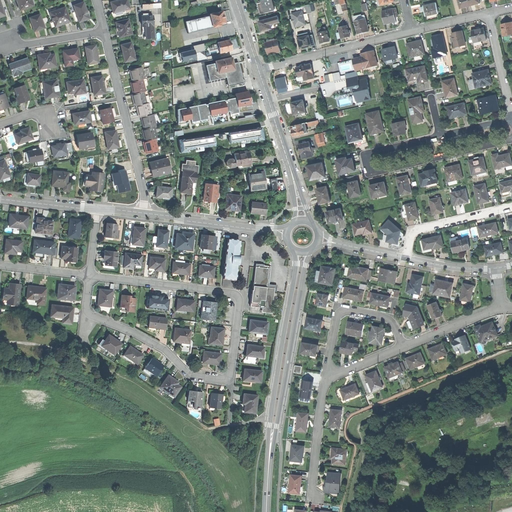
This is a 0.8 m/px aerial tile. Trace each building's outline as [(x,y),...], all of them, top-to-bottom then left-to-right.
[(16,0),(20,10),(25,9),(34,6),(31,0),(16,0)] [(114,13),(129,9),(127,0),(121,0),(111,3),(112,7),(114,13)] [(259,8),(261,13),(266,12),(266,13),(275,10),(273,7),(271,0),(262,0),(263,2),(258,4),(259,8)] [(459,4),(460,8),(465,7),(470,6),(468,0),(458,0),(459,1),(459,4)] [(73,6),(79,22),(89,18),(86,11),(83,2),(73,6)] [(432,15),(439,13),(436,3),(423,6),(424,7),(420,8),(421,12),(425,11),(426,16),(432,15)] [(51,13),(56,27),(63,24),(70,21),(65,8),(56,11),(52,13),(51,13)] [(382,12),(381,12),(384,24),(391,23),(395,22),(394,18),(393,10),(392,9),(387,11),(382,12)] [(291,13),(295,28),(300,26),(305,25),(304,21),(305,20),(305,18),(303,17),(303,15),(304,14),(303,11),(291,13)] [(210,16),(187,21),(189,28),(186,28),(188,33),(205,29),(204,26),(206,26),(206,27),(211,26),(212,28),(222,25),(222,23),(225,23),(223,17),(222,12),(209,14),(210,16)] [(30,18),(35,31),(40,30),(45,28),(40,14),(30,18)] [(153,26),(153,16),(150,16),(143,16),(141,16),(142,26),(145,26),(153,26)] [(278,16),(269,19),(271,25),(280,22),(278,16)] [(399,24),(397,17),(394,18),(395,22),(391,23),(392,26),(399,24)] [(354,21),(357,34),(363,32),(369,31),(365,18),(354,21)] [(260,27),(261,31),(266,30),(268,29),(272,28),(271,25),(269,19),(261,21),(259,22),(260,27)] [(119,37),(132,34),(129,20),(116,23),(117,30),(119,37)] [(511,21),(507,23),(501,25),(504,36),(511,34),(511,21)] [(154,38),(153,26),(145,26),(146,31),(147,31),(148,39),(154,38)] [(340,38),(341,38),(345,37),(349,36),(347,26),(338,28),(339,33),(340,38)] [(471,32),(475,47),(483,45),(482,41),(487,40),(484,28),(477,30),(471,32)] [(317,33),(320,43),(324,42),(329,41),(326,31),(323,32),(317,33)] [(451,34),(456,51),(462,49),(461,45),(466,44),(462,31),(455,33),(451,34)] [(429,37),(432,50),(435,49),(432,38),(438,37),(437,35),(434,35),(429,37)] [(298,38),(300,48),(305,47),(311,46),(309,36),(304,37),(300,38),(298,38)] [(438,37),(432,38),(435,49),(432,50),(433,56),(437,55),(437,59),(442,57),(441,54),(447,53),(443,36),(438,37)] [(218,47),(219,53),(231,51),(230,45),(229,40),(217,43),(218,47)] [(266,49),(268,54),(280,51),(277,40),(265,43),(266,49)] [(407,44),(410,58),(414,57),(422,56),(425,55),(422,41),(414,42),(407,44)] [(125,61),(135,59),(132,43),(122,45),(123,52),(125,61)] [(193,49),(194,53),(205,51),(203,43),(193,46),(193,49)] [(85,47),(88,64),(97,62),(96,55),(97,55),(96,51),(95,45),(85,47)] [(383,50),(385,60),(397,58),(395,47),(388,49),(383,50)] [(69,50),(62,51),(65,66),(70,65),(70,60),(79,59),(77,48),(69,50)] [(180,52),(181,57),(182,62),(188,61),(196,59),(194,53),(193,49),(180,52)] [(374,52),(370,53),(370,56),(373,67),(378,66),(374,52)] [(38,55),(40,68),(46,67),(55,65),(53,54),(52,54),(49,55),(49,53),(44,54),(38,55)] [(354,60),(356,71),(373,67),(370,56),(363,58),(360,59),(354,60)] [(8,64),(12,74),(13,73),(14,76),(23,73),(22,71),(31,68),(27,57),(17,61),(8,64)] [(216,68),(217,73),(224,72),(233,70),(232,64),(232,63),(233,63),(233,61),(232,59),(231,59),(230,58),(214,62),(216,68)] [(237,63),(232,64),(233,70),(224,72),(225,78),(227,86),(239,84),(239,83),(242,82),(237,63)] [(223,77),(225,78),(224,72),(217,73),(216,68),(214,69),(213,64),(205,66),(209,82),(222,79),(223,77)] [(302,67),(296,68),(298,78),(303,77),(305,82),(314,79),(312,74),(314,74),(311,64),(302,67)] [(134,77),(135,81),(142,80),(144,79),(143,75),(144,75),(142,67),(131,70),(132,73),(131,74),(131,75),(132,77),(134,77)] [(417,81),(418,85),(424,84),(429,83),(425,67),(407,71),(409,82),(417,81)] [(472,89),(492,84),(490,75),(489,69),(473,72),(475,79),(470,80),(472,89)] [(333,74),(335,81),(341,79),(339,72),(333,74)] [(91,77),(94,94),(105,92),(103,84),(102,75),(91,77)] [(373,100),(368,78),(360,79),(359,75),(347,78),(348,82),(349,87),(351,88),(352,92),(355,91),(357,103),(373,100)] [(445,91),(447,97),(458,94),(455,78),(443,81),(445,91)] [(53,97),(59,95),(56,79),(42,82),(44,92),(45,97),(50,96),(53,95),(53,97)] [(79,93),(85,92),(83,79),(67,82),(69,93),(73,92),(74,94),(79,93)] [(134,90),(135,94),(144,92),(146,91),(144,83),(143,84),(142,80),(135,81),(133,82),(134,86),(132,87),(132,89),(133,91),(134,90)] [(24,101),(29,99),(24,85),(15,88),(18,97),(16,97),(18,103),(24,101)] [(235,98),(177,109),(178,125),(188,123),(188,120),(191,119),(191,122),(192,125),(208,121),(208,119),(207,116),(210,115),(211,118),(212,124),(214,123),(213,118),(227,115),(226,112),(229,112),(230,117),(239,115),(239,113),(237,107),(242,106),(243,107),(245,106),(245,105),(250,104),(252,104),(251,100),(250,97),(249,97),(248,91),(235,94),(235,98)] [(136,106),(138,105),(146,104),(145,99),(146,99),(144,92),(135,94),(132,94),(133,98),(132,98),(133,100),(133,102),(135,101),(136,106)] [(4,109),(9,107),(5,94),(4,94),(0,95),(0,108),(3,108),(4,109)] [(476,100),(479,113),(485,112),(489,111),(490,112),(500,110),(496,95),(476,100)] [(408,100),(414,124),(422,122),(420,112),(425,111),(423,103),(421,97),(408,100)] [(303,100),(291,103),(292,105),(290,106),(291,110),(293,109),(293,112),(294,116),(301,114),(302,117),(307,116),(303,100)] [(140,117),(142,117),(151,115),(150,110),(149,110),(148,103),(146,104),(138,105),(140,110),(137,110),(138,112),(138,113),(139,112),(140,117)] [(457,115),(458,117),(467,115),(464,103),(457,105),(450,106),(447,107),(448,112),(445,113),(446,117),(453,116),(457,115)] [(100,110),(103,124),(114,122),(113,116),(111,108),(100,110)] [(75,125),(91,122),(89,110),(79,112),(80,113),(73,114),(74,119),(75,125)] [(366,115),(371,137),(375,136),(379,135),(379,132),(384,131),(379,112),(366,115)] [(145,124),(146,128),(153,127),(155,126),(154,123),(155,123),(153,114),(151,115),(142,117),(143,120),(142,120),(142,122),(143,124),(145,124)] [(392,124),(394,135),(400,134),(405,133),(404,128),(406,127),(404,121),(392,124)] [(292,132),(293,137),(304,134),(306,132),(305,130),(303,129),(301,124),(291,126),(292,132)] [(345,127),(349,143),(355,142),(362,140),(359,124),(345,127)] [(15,134),(18,143),(33,138),(29,127),(23,129),(21,130),(21,131),(15,134)] [(145,137),(146,141),(155,139),(157,138),(155,130),(154,131),(153,127),(146,128),(144,129),(145,133),(143,133),(143,135),(144,137),(145,137)] [(256,129),(228,134),(230,144),(240,142),(241,144),(249,143),(249,141),(253,140),(254,142),(257,141),(264,140),(261,127),(256,128),(256,129)] [(105,132),(108,149),(119,147),(118,140),(117,135),(116,130),(105,132)] [(78,140),(80,148),(94,146),(92,133),(77,135),(78,140)] [(315,135),(318,143),(325,141),(323,135),(323,133),(316,134),(315,135)] [(184,139),(178,140),(180,153),(186,152),(186,153),(190,152),(190,150),(194,149),(194,151),(204,150),(203,148),(215,146),(214,136),(184,140),(184,139)] [(148,153),(157,150),(156,147),(157,147),(155,139),(146,141),(144,141),(145,145),(144,145),(144,147),(145,149),(147,148),(148,153)] [(300,149),(302,155),(312,152),(314,151),(313,148),(311,148),(309,142),(299,145),(300,149)] [(52,147),(55,157),(68,154),(65,143),(58,145),(52,147)] [(28,151),(30,162),(43,160),(42,149),(37,150),(28,151)] [(236,161),(237,166),(243,165),(252,164),(251,158),(250,152),(235,154),(236,161)] [(313,157),(312,152),(302,155),(303,160),(313,157)] [(492,155),(495,169),(511,165),(509,154),(503,155),(498,157),(497,154),(492,155)] [(475,160),(469,161),(473,175),(476,174),(477,177),(488,175),(483,158),(475,160)] [(5,159),(0,161),(0,176),(1,179),(11,175),(5,159)] [(153,177),(170,172),(167,159),(150,163),(152,170),(153,177)] [(236,167),(237,166),(236,161),(235,161),(233,159),(229,160),(227,163),(228,166),(231,168),(236,167)] [(340,175),(355,171),(353,165),(352,160),(345,161),(345,159),(336,161),(340,175)] [(183,171),(193,172),(193,173),(196,174),(197,174),(198,166),(195,165),(195,161),(186,160),(185,164),(182,164),(181,171),(183,171)] [(309,174),(311,181),(326,177),(323,164),(308,167),(309,174)] [(451,167),(445,168),(448,182),(463,178),(459,165),(451,167)] [(424,172),(418,174),(421,185),(425,184),(426,188),(439,185),(434,168),(428,170),(424,171),(424,172)] [(124,191),(130,190),(125,170),(111,173),(114,185),(117,184),(119,192),(124,191)] [(53,171),(51,186),(58,187),(63,187),(62,190),(69,191),(70,183),(66,182),(67,173),(68,172),(53,171)] [(185,193),(190,194),(191,182),(195,182),(196,174),(193,173),(193,172),(183,171),(180,193),(185,193)] [(263,172),(248,175),(251,191),(266,189),(264,180),(263,172)] [(28,174),(27,184),(33,184),(40,185),(41,175),(28,174)] [(95,191),(102,191),(103,177),(93,176),(86,175),(85,177),(84,179),(85,179),(85,185),(91,186),(91,190),(95,191)] [(401,177),(396,178),(401,196),(411,193),(407,175),(401,177)] [(347,183),(350,192),(360,190),(358,184),(358,183),(357,180),(355,181),(347,183)] [(500,183),(502,192),(507,191),(511,190),(511,192),(511,180),(504,182),(500,183)] [(373,198),(387,195),(384,183),(376,184),(370,186),(373,198)] [(474,186),(479,203),(484,202),(489,200),(485,183),(474,186)] [(209,203),(216,203),(217,186),(205,184),(203,202),(209,203)] [(360,184),(358,184),(360,190),(350,192),(351,197),(363,194),(360,184)] [(164,199),(171,199),(172,188),(158,187),(157,198),(164,199)] [(318,197),(320,205),(331,202),(327,188),(317,190),(318,197)] [(451,194),(454,206),(460,205),(469,202),(465,190),(460,191),(459,188),(453,190),(454,193),(451,194)] [(232,211),(239,211),(241,196),(226,195),(225,210),(232,211)] [(430,201),(433,214),(438,213),(443,212),(439,195),(434,196),(434,199),(430,201)] [(405,204),(409,220),(414,219),(419,218),(415,202),(405,204)] [(251,203),(251,213),(258,214),(266,214),(267,204),(251,203)] [(326,213),(329,224),(336,222),(343,219),(340,209),(326,213)] [(10,215),(9,227),(26,229),(28,217),(19,216),(10,215)] [(37,218),(36,233),(52,234),(53,222),(47,221),(43,221),(43,218),(37,218)] [(70,219),(69,237),(79,238),(80,229),(81,220),(70,219)] [(355,230),(356,235),(363,233),(364,235),(368,234),(372,233),(369,220),(354,224),(355,230)] [(382,241),(397,244),(399,237),(400,231),(389,222),(381,229),(384,232),(382,241)] [(479,226),(481,237),(499,233),(496,222),(487,224),(479,226)] [(107,224),(105,238),(117,239),(118,234),(116,234),(117,225),(112,224),(107,224)] [(133,239),(132,245),(143,246),(145,229),(140,228),(134,228),(133,239)] [(163,230),(158,230),(157,237),(157,243),(156,247),(167,248),(169,231),(163,230)] [(177,234),(176,248),(192,250),(194,234),(187,233),(187,235),(183,235),(177,234)] [(200,248),(211,250),(212,237),(207,236),(201,235),(200,248)] [(422,240),(425,249),(430,248),(434,246),(435,249),(444,247),(441,235),(422,240)] [(452,241),(454,254),(462,252),(461,250),(465,249),(470,248),(468,238),(459,240),(452,241)] [(6,240),(5,253),(10,254),(13,254),(14,251),(21,252),(22,242),(6,240)] [(34,240),(33,252),(43,253),(53,254),(54,248),(55,243),(34,240)] [(223,279),(234,280),(236,265),(238,266),(238,265),(239,257),(239,255),(237,255),(239,241),(233,240),(227,240),(223,279)] [(484,246),(486,256),(495,254),(504,252),(502,243),(484,246)] [(62,246),(61,259),(66,259),(66,261),(70,261),(76,262),(77,250),(72,250),(72,247),(62,246)] [(118,253),(105,251),(104,255),(104,259),(106,260),(105,265),(116,266),(118,253)] [(126,253),(124,267),(129,268),(135,269),(135,264),(142,265),(143,255),(126,253)] [(150,257),(149,267),(155,268),(155,270),(158,271),(164,271),(166,259),(150,257)] [(174,262),(172,272),(180,273),(179,274),(183,275),(189,275),(190,264),(174,262)] [(200,266),(199,276),(206,276),(206,277),(210,278),(213,278),(214,267),(200,266)] [(250,297),(249,307),(261,308),(261,313),(271,314),(274,288),(266,287),(268,268),(255,267),(253,290),(251,290),(250,297)] [(316,282),(333,285),(335,269),(330,268),(323,267),(322,271),(318,271),(316,282)] [(348,276),(366,280),(366,279),(368,270),(356,267),(356,269),(354,268),(350,267),(348,276)] [(379,280),(395,283),(397,272),(389,270),(381,269),(379,280)] [(408,284),(407,291),(419,294),(423,277),(418,276),(413,275),(411,284),(408,284)] [(445,282),(436,281),(434,293),(438,294),(444,295),(450,296),(453,284),(445,282)] [(463,283),(461,300),(471,301),(472,294),(473,284),(467,284),(463,283)] [(7,304),(18,305),(20,286),(14,285),(9,284),(9,289),(4,288),(3,299),(7,300),(7,304)] [(59,289),(58,298),(72,300),(72,296),(75,296),(76,287),(69,286),(63,285),(62,290),(59,289)] [(28,286),(27,299),(39,300),(38,304),(44,305),(46,288),(36,287),(28,286)] [(352,299),(362,301),(364,291),(345,287),(344,292),(343,297),(352,299)] [(100,297),(99,305),(104,306),(111,307),(112,291),(99,290),(98,296),(100,297)] [(390,297),(372,293),(370,303),(376,304),(380,305),(387,307),(388,307),(390,297)] [(316,304),(327,306),(328,301),(329,296),(318,294),(317,299),(316,304)] [(474,294),(472,294),(471,301),(461,300),(461,302),(473,303),(474,294)] [(122,295),(120,308),(126,308),(126,312),(134,313),(135,298),(130,298),(131,295),(126,295),(122,295)] [(151,302),(151,309),(168,310),(169,299),(161,299),(157,298),(157,297),(152,296),(151,302)] [(177,300),(176,310),(181,310),(193,312),(194,301),(189,300),(185,300),(185,301),(177,300)] [(201,319),(215,320),(216,312),(217,304),(202,302),(201,319)] [(429,306),(435,319),(440,317),(444,315),(437,302),(429,306)] [(405,304),(404,314),(409,315),(411,320),(413,327),(424,324),(417,306),(405,304)] [(73,308),(52,305),(51,316),(63,317),(63,323),(72,324),(72,316),(73,308)] [(160,329),(165,330),(167,319),(150,317),(149,327),(156,328),(156,329),(160,329)] [(307,318),(306,328),(315,330),(315,331),(321,332),(322,329),(321,329),(321,328),(322,321),(323,321),(307,318)] [(250,327),(249,332),(256,333),(262,334),(267,334),(268,322),(260,322),(256,321),(250,321),(250,327)] [(356,336),(362,337),(364,325),(356,324),(348,322),(346,333),(356,335),(356,336)] [(476,327),(481,341),(486,339),(497,334),(492,323),(486,325),(481,327),(480,325),(476,327)] [(370,343),(382,345),(384,336),(385,329),(373,327),(372,332),(370,331),(369,337),(371,338),(370,343)] [(175,328),(174,342),(178,343),(181,343),(182,343),(182,341),(189,342),(191,330),(175,328)] [(224,329),(211,328),(210,344),(222,345),(223,337),(224,329)] [(101,345),(114,355),(122,344),(115,339),(109,335),(101,345)] [(453,343),(457,354),(471,349),(466,337),(462,338),(461,336),(458,337),(457,338),(457,339),(458,341),(453,343)] [(343,341),(341,352),(346,353),(352,355),(353,350),(358,351),(359,345),(343,341)] [(302,342),(301,354),(310,355),(311,352),(315,353),(316,349),(317,344),(302,342)] [(429,349),(433,359),(439,356),(444,354),(447,353),(444,343),(436,346),(429,349)] [(256,357),(263,358),(264,347),(247,345),(246,351),(246,356),(256,357)] [(124,355),(138,364),(143,356),(137,351),(130,346),(124,355)] [(221,354),(204,352),(203,363),(210,363),(209,364),(215,365),(220,365),(221,354)] [(407,358),(411,368),(426,363),(422,352),(413,356),(407,358)] [(145,367),(157,375),(163,366),(158,362),(152,358),(145,367)] [(385,367),(389,377),(394,375),(403,371),(399,361),(392,364),(385,367)] [(244,374),(243,380),(261,382),(262,371),(244,369),(244,374)] [(366,375),(372,391),(382,387),(376,371),(370,373),(366,375)] [(169,376),(161,387),(174,396),(181,387),(177,384),(178,382),(173,379),(169,376)] [(300,397),(310,398),(311,391),(312,382),(302,381),(300,397)] [(341,390),(345,400),(360,393),(355,383),(347,386),(348,388),(345,389),(341,390)] [(194,408),(201,409),(202,392),(198,391),(194,391),(194,392),(189,391),(188,401),(194,401),(194,408)] [(217,394),(211,393),(209,408),(221,409),(222,395),(217,394)] [(244,412),(255,413),(257,396),(243,395),(243,400),(242,404),(246,404),(246,407),(244,406),(244,412)] [(330,427),(340,428),(341,410),(330,409),(330,415),(330,418),(330,427)] [(296,431),(306,432),(307,424),(307,414),(297,413),(296,422),(296,427),(296,431)] [(291,461),(303,462),(303,455),(304,446),(292,446),(291,461)] [(334,464),(347,464),(348,449),(335,449),(335,456),(334,464)] [(342,474),(330,474),(329,480),(329,486),(327,486),(326,492),(341,493),(342,474)] [(289,494),(300,494),(300,485),(301,476),(290,475),(289,488),(289,494)]
